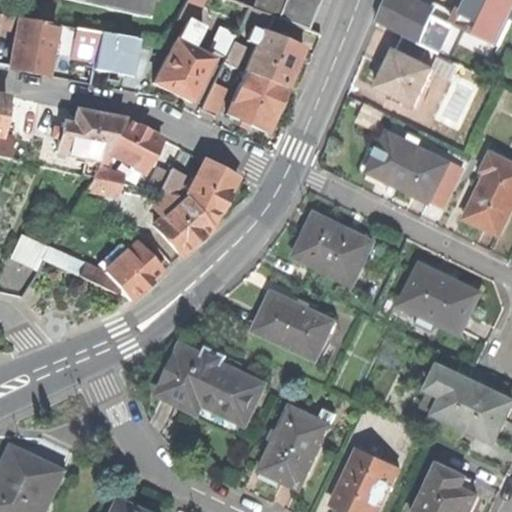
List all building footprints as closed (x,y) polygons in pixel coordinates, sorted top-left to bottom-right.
[(63,0),(142,17),(143,14),(142,14),(145,0),(63,0)] [(255,0),(252,9),(277,18),(284,0),(255,0)] [(284,0),(277,18),(307,30),(319,0),(284,0)] [(403,36),(418,44),(431,17),(418,11),(422,4),(412,0),(387,0),(377,22),(404,35),(403,36)] [(511,0),(464,0),(453,23),(499,45),(511,20),(511,18),(511,0)] [(272,18),(248,9),(242,22),(267,31),(272,18)] [(16,19),(0,16),(0,28),(14,31),(16,19)] [(427,48),(438,53),(451,27),(431,17),(418,44),(427,48)] [(44,76),(47,60),(53,61),(55,52),(59,26),(16,19),(14,31),(7,69),(24,72),(44,76)] [(201,29),(186,21),(175,42),(191,49),(201,29)] [(73,29),(59,26),(55,52),(69,54),(73,29)] [(73,29),(69,54),(69,55),(94,60),(98,33),(73,29)] [(235,36),(219,29),(209,51),(224,59),(232,42),(235,36)] [(243,72),(285,90),(294,68),(301,51),(260,33),(259,34),(251,30),(246,41),(255,45),(243,72)] [(125,76),(131,39),(98,33),(94,60),(92,70),(108,73),(125,76)] [(390,64),(378,88),(395,96),(393,101),(402,105),(404,101),(415,106),(432,69),(420,64),(427,48),(418,44),(403,36),(390,64)] [(125,76),(132,77),(138,40),(131,39),(125,76)] [(191,49),(175,42),(174,41),(152,84),(170,93),(190,102),(211,60),(191,49)] [(224,59),(222,63),(234,68),(243,48),(232,42),(224,59)] [(234,68),(222,63),(213,83),(224,88),(234,68)] [(243,72),(225,115),(266,132),(276,109),(285,90),(243,72)] [(224,88),(213,83),(200,111),(213,117),(226,90),(224,88)] [(55,152),(100,162),(105,153),(122,120),(96,115),(75,111),(72,126),(61,124),(60,130),(58,139),(55,152)] [(142,130),(122,120),(105,153),(111,157),(143,173),(148,162),(151,156),(160,139),(142,130)] [(51,137),(58,139),(60,130),(53,128),(51,137)] [(388,134),(371,168),(398,181),(396,186),(404,190),(429,202),(448,163),(417,148),(420,142),(409,137),(406,143),(388,134)] [(0,137),(0,157),(7,159),(10,139),(0,137)] [(105,170),(111,157),(105,153),(100,162),(98,167),(105,170)] [(488,174),(465,219),(478,225),(483,227),(484,226),(499,233),(498,235),(499,236),(511,210),(511,163),(492,154),(483,172),(488,174)] [(203,162),(185,198),(212,229),(236,179),(217,169),(203,162)] [(120,185),(122,176),(105,170),(98,167),(92,178),(120,185)] [(147,189),(158,192),(168,174),(157,169),(147,189)] [(170,170),(168,174),(158,192),(174,196),(183,177),(170,170)] [(81,198),(101,203),(104,193),(118,196),(120,185),(92,178),(85,190),(86,190),(81,198)] [(101,203),(81,198),(80,198),(71,214),(98,223),(104,204),(101,203)] [(185,198),(153,226),(179,257),(194,244),(212,229),(185,198)] [(316,216),(296,257),(353,284),(373,243),(353,233),(352,234),(344,230),(335,226),(336,225),(316,216)] [(36,271),(46,248),(20,236),(10,259),(36,271)] [(126,252),(119,244),(96,264),(104,272),(126,252)] [(126,252),(104,272),(119,290),(129,301),(144,287),(161,272),(135,244),(126,252)] [(49,248),(43,261),(91,284),(103,273),(49,248)] [(421,265),(401,306),(419,315),(415,325),(432,334),(437,324),(461,335),(481,294),(462,285),(463,284),(453,279),(445,275),(444,276),(421,265)] [(119,290),(104,272),(103,273),(91,284),(115,294),(119,290)] [(264,312),(255,331),(322,362),(326,354),(320,352),(334,323),(273,294),(264,312)] [(189,407),(198,411),(201,403),(211,408),(237,420),(246,403),(254,407),(264,386),(222,366),(227,355),(206,345),(201,356),(183,347),(160,394),(181,405),(182,402),(190,405),(189,407)] [(511,401),(440,367),(421,408),(495,443),(504,423),(511,406),(511,401)] [(291,408),(261,471),(284,482),(299,489),(331,420),(321,416),(319,421),(291,408)] [(359,451),(333,505),(347,511),(377,511),(398,469),(374,458),(379,449),(369,445),(365,454),(359,451)] [(0,511),(46,511),(65,473),(37,459),(13,447),(0,473),(0,482),(1,483),(0,485),(0,511)] [(439,466),(417,511),(469,511),(477,497),(460,489),(465,478),(439,466)] [(149,511),(141,508),(121,499),(114,511),(149,511)]
